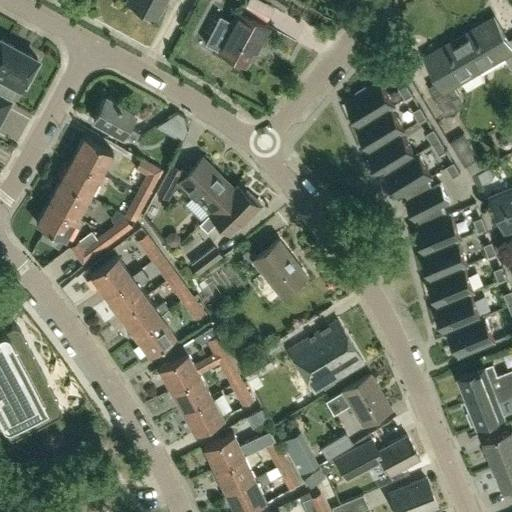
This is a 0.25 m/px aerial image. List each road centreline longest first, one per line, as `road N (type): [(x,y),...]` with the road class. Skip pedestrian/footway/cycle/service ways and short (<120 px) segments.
road 1 (residential): [(470,511),(393,333),(258,145)]
road 2 (residential): [(179,511),(133,419),(0,241)]
road 3 (residential): [(258,145),(208,106),(90,43)]
road 4 (residential): [(258,145),(383,0)]
road 5 (unclassified): [(0,199),(90,43)]
